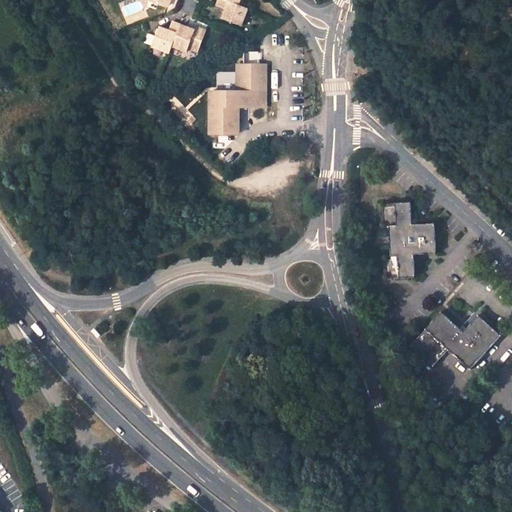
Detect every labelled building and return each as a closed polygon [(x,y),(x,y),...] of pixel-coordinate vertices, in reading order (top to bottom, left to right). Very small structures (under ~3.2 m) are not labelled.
[(230,26),(237,9),(227,5),(215,0),(207,0),(206,5),(216,9),(212,19),(230,26)] [(139,43),(157,51),(159,45),(169,24),(159,19),(155,28),(147,24),(139,43)] [(182,29),(169,24),(159,45),(174,51),(175,47),(186,52),(194,29),(183,25),(182,29)] [(218,90),(218,131),(246,132),(247,105),(273,106),(275,63),(246,62),(245,90),(218,90)] [(443,201),(413,201),(413,224),(421,224),(420,254),(412,254),(412,277),(443,277),(443,255),(466,255),(466,224),(443,224),(443,201)] [(511,353),(511,319),(507,315),(491,331),(469,311),(438,345),(460,366),(475,350),(497,370),(511,353)]
